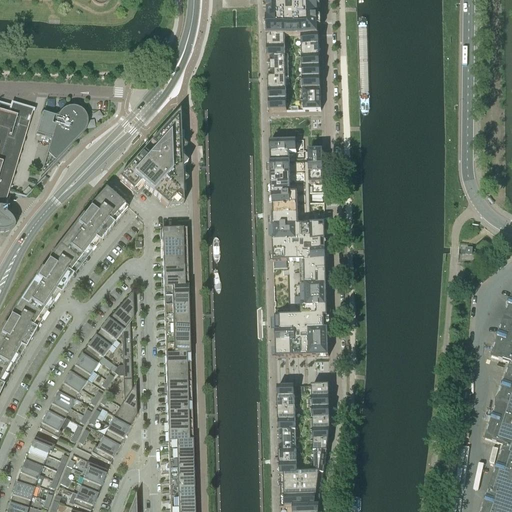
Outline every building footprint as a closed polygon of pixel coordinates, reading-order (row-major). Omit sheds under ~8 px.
[(266,0),(267,20),(266,20),(267,37),(284,37),(285,38),(301,37),(301,36),(318,36),(317,16),(318,16),(317,0),(266,0)] [(318,36),(301,36),(301,37),(301,47),(319,47),(319,37),(318,37),(318,36)] [(284,37),(267,37),(267,48),(285,48),(285,38),(284,37)] [(319,47),(301,47),(302,58),(319,57),(319,47)] [(285,48),(267,48),(267,60),(270,60),(270,59),(285,58),(285,48)] [(319,57),(302,58),(302,69),(320,68),(319,57)] [(285,58),(270,59),(270,60),(270,70),(285,69),(285,58)] [(320,68),(302,69),(302,79),(320,79),(320,68)] [(285,69),(270,70),(271,80),(286,80),(285,69)] [(320,79),(302,79),(303,90),(320,90),(320,79)] [(271,80),(268,80),(268,91),(286,91),(286,80),(271,80)] [(320,90),(303,90),(303,101),(321,101),(320,90)] [(286,91),(268,91),(269,102),(286,102),(286,91)] [(321,101),(303,101),(303,113),(321,112),(321,101)] [(286,102),(269,102),(269,114),(287,113),(286,102)] [(0,209),(6,209),(6,201),(32,113),(32,111),(12,105),(11,107),(11,108),(0,104),(0,209)] [(84,116),(82,113),(79,110),(82,105),(73,104),(72,108),(71,108),(69,109),(67,109),(64,111),(60,113),(59,115),(58,117),(57,119),(42,114),(36,136),(51,140),(39,179),(39,180),(83,134),(85,131),(86,127),(87,123),(86,119),(84,116)] [(143,187),(166,208),(183,206),(183,192),(185,192),(183,131),(180,132),(180,112),(150,145),(156,151),(146,162),(141,158),(137,162),(142,166),(141,168),(140,168),(134,162),(117,181),(134,197),(143,187)] [(296,142),(270,143),(270,155),(290,154),(290,155),(297,155),(296,142)] [(323,152),(309,153),(310,186),(324,185),(323,152)] [(290,154),(270,155),(271,165),(290,165),(290,155),(290,154)] [(290,165),(271,165),(271,176),(290,175),(290,165)] [(290,175),(271,176),(271,186),(291,186),(290,175)] [(291,186),(271,186),(272,197),(291,196),(291,195),(291,186)] [(25,197),(31,191),(28,188),(22,194),(25,197)] [(81,218),(62,243),(82,258),(94,241),(99,245),(113,227),(110,223),(123,208),(105,191),(89,208),(95,213),(93,215),(89,211),(83,219),(81,218)] [(291,196),(272,197),(272,207),(298,206),(298,195),(291,195),(291,196)] [(298,206),(272,207),(272,217),(299,217),(298,206)] [(6,209),(0,209),(0,233),(3,233),(8,232),(13,229),(14,228),(14,227),(14,225),(13,223),(12,222),(12,219),(11,218),(9,218),(5,215),(6,210),(8,210),(8,209),(6,209)] [(299,217),(272,217),(274,264),(300,263),(301,318),(275,318),(276,360),(329,358),(325,226),(299,227),(299,217)] [(161,232),(161,242),(186,241),(186,231),(161,232)] [(186,251),(186,241),(161,242),(162,251),(186,251)] [(69,275),(82,258),(62,243),(48,261),(53,265),(52,267),(47,264),(42,272),(40,271),(22,297),(43,311),(55,294),(60,297),(73,278),(69,275)] [(186,260),(186,251),(162,251),(162,261),(186,260)] [(187,270),(186,260),(162,261),(162,271),(187,270)] [(187,279),(187,270),(162,271),(162,280),(187,279)] [(163,290),(187,289),(187,279),(162,280),(163,290)] [(188,299),(187,289),(163,290),(163,299),(188,299)] [(99,364),(103,359),(122,335),(123,368),(118,368),(114,374),(119,377),(123,377),(123,381),(131,381),(130,324),(134,319),(133,293),(111,318),(83,354),(99,364)] [(511,511),(511,295),(491,359),(510,365),(499,395),(499,403),(495,409),(484,441),(503,447),(481,511),(511,511)] [(32,329),(43,311),(22,297),(10,317),(15,321),(14,322),(10,320),(5,328),(3,327),(0,332),(0,362),(9,367),(19,349),(24,352),(36,332),(32,329)] [(163,309),(188,308),(188,299),(163,299),(163,309)] [(188,318),(188,308),(163,309),(164,319),(188,318)] [(188,328),(188,318),(164,319),(164,328),(188,328)] [(164,338),(189,337),(188,328),(164,328),(164,338)] [(189,347),(189,337),(164,338),(165,348),(189,347)] [(165,357),(189,356),(189,347),(165,348),(165,357)] [(77,363),(93,373),(99,364),(83,354),(77,363)] [(190,366),(189,356),(165,357),(165,367),(190,366)] [(103,359),(99,364),(106,369),(110,364),(103,359)] [(0,394),(3,388),(0,386),(0,383),(9,367),(0,362),(0,394)] [(72,372),(87,382),(93,373),(77,363),(72,372)] [(190,376),(190,366),(165,367),(165,376),(190,376)] [(66,381),(82,392),(87,382),(72,372),(66,381)] [(109,376),(105,382),(109,384),(113,379),(109,376)] [(166,386),(190,385),(190,376),(165,376),(166,386)] [(59,391),(76,401),(82,392),(66,381),(59,391)] [(120,409),(136,417),(137,416),(136,386),(132,391),(131,381),(123,381),(124,403),(120,409)] [(109,384),(105,382),(101,388),(105,390),(109,384)] [(190,395),(190,385),(166,386),(166,396),(190,395)] [(329,387),(311,388),(312,399),(329,399),(329,387)] [(277,399),(277,400),(294,400),(294,388),(277,389),(277,399)] [(294,388),(294,400),(295,411),(295,421),(295,432),(296,443),(296,454),(296,465),(297,474),(300,474),(314,474),(313,453),(313,442),(313,432),(312,421),(312,410),(312,406),(312,399),(311,388),(294,388)] [(54,402),(70,411),(76,401),(59,391),(54,402)] [(166,396),(166,405),(191,405),(190,395),(166,396)] [(329,399),(312,399),(312,406),(312,410),(329,410),(329,406),(329,399)] [(294,400),(277,400),(277,411),(295,411),(294,400)] [(65,420),(70,411),(54,402),(49,411),(65,420)] [(191,414),(191,405),(166,405),(167,415),(191,414)] [(133,423),(136,417),(120,409),(115,418),(131,427),(133,423)] [(329,410),(312,410),(312,421),(330,420),(329,410)] [(49,411),(44,421),(60,430),(65,432),(69,422),(65,420),(49,411)] [(295,411),(277,411),(278,422),(295,421),(295,411)] [(191,414),(167,415),(167,424),(191,424),(191,414)] [(131,427),(115,418),(109,428),(126,436),(131,427)] [(330,420),(312,421),(313,432),(330,431),(330,420)] [(58,433),(60,430),(44,421),(38,431),(57,441),(61,435),(58,433)] [(295,421),(278,422),(278,423),(278,433),(295,432),(295,421)] [(192,433),(191,424),(167,424),(167,434),(192,433)] [(126,436),(109,428),(104,437),(120,446),(126,436)] [(313,432),(313,442),(328,442),(330,431),(313,432)] [(295,432),(278,433),(279,443),(296,443),(295,432)] [(192,433),(167,434),(167,444),(192,443),(192,433)] [(120,446),(104,437),(99,447),(115,456),(120,446)] [(34,440),(30,450),(47,457),(49,453),(51,455),(54,448),(34,440)] [(328,442),(313,442),(313,453),(327,453),(328,442)] [(192,453),(192,443),(167,444),(168,453),(192,453)] [(279,453),(279,454),(296,454),(296,443),(279,443),(279,453)] [(115,456),(99,447),(97,450),(94,449),(91,455),(110,465),(115,456)] [(30,450),(26,460),(43,467),(47,457),(30,450)] [(192,453),(168,453),(168,463),(193,462),(192,453)] [(327,453),(313,453),(314,474),(314,475),(324,475),(326,454),(327,454),(327,453)] [(296,454),(279,454),(279,465),(296,465),(296,454)] [(26,460),(22,470),(39,477),(43,467),(26,460)] [(193,472),(193,462),(168,463),(168,472),(193,472)] [(85,476),(102,483),(106,473),(87,465),(84,471),(87,472),(85,476)] [(296,465),(279,465),(279,466),(280,476),(297,475),(297,474),(296,465)] [(35,488),(39,477),(22,470),(17,481),(35,488)] [(193,481),(193,472),(168,472),(169,482),(193,481)] [(297,475),(280,476),(280,487),(300,486),(300,474),(297,474),(297,475)] [(314,474),(300,474),(300,486),(322,485),(324,475),(314,475),(314,474)] [(81,486),(98,493),(102,483),(85,476),(81,486)] [(31,498),(35,488),(17,481),(14,492),(31,498)] [(193,481),(169,482),(169,492),(193,491),(193,481)] [(322,485),(300,486),(301,497),(321,496),(322,485)] [(77,496),(94,503),(98,493),(81,486),(77,496)] [(300,486),(280,487),(280,497),(301,497),(300,486)] [(194,501),(193,491),(169,492),(169,501),(194,501)] [(14,492),(10,502),(28,508),(31,498),(14,492)] [(68,505),(73,507),(85,511),(90,511),(94,503),(77,496),(72,494),(68,505)] [(321,496),(301,497),(301,508),(320,508),(320,507),(319,507),(321,496)] [(280,497),(280,509),(292,509),(292,508),(301,508),(301,497),(280,497)] [(194,501),(169,501),(169,511),(194,510),(194,501)] [(10,502),(7,511),(26,511),(28,508),(10,502)]
